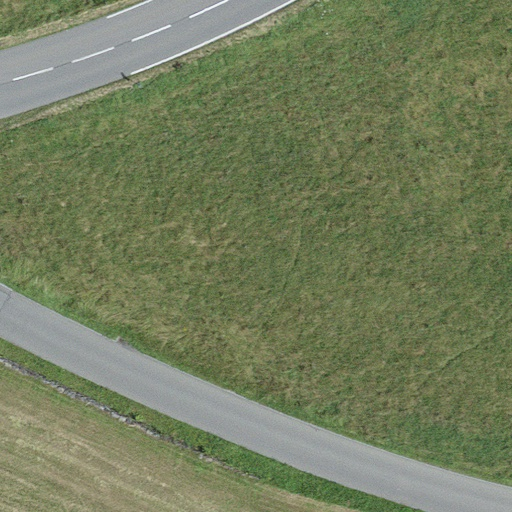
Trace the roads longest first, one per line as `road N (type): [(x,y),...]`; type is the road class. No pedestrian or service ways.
road 1 (unclassified): [(0,309),(268,432),(511,510)]
road 2 (secondary): [(0,84),(227,0)]
